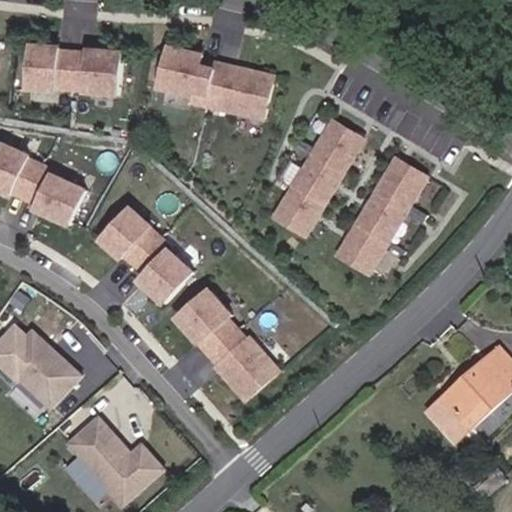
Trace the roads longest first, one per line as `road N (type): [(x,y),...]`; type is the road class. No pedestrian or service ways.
road 1 (residential): [(511,210),(424,305),(236,471)]
road 2 (residential): [(511,145),(336,38),(212,0)]
road 3 (residential): [(0,251),(103,320),(236,471)]
